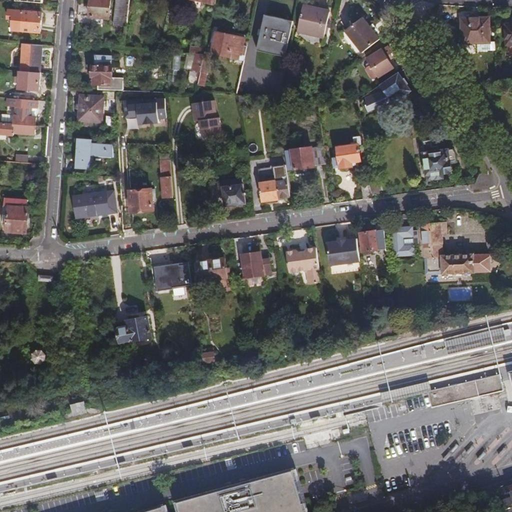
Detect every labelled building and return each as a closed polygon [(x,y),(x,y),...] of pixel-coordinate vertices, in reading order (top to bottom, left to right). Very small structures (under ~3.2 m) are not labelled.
[(88,0),(87,15),(107,17),(107,0),(88,0)] [(123,28),(126,0),(113,0),(111,27),(123,28)] [(327,12),(300,6),(295,30),(322,36),(327,12)] [(10,30),(38,32),(40,12),(6,10),(6,19),(11,19),(10,30)] [(281,57),(288,22),(262,16),(255,51),(281,57)] [(342,31),(358,54),(377,40),(360,18),(342,31)] [(483,19),(475,19),(465,19),(466,43),(492,43),(492,19),(483,19)] [(501,45),(511,45),(511,24),(501,25),(501,45)] [(243,56),(246,42),(243,41),(243,39),(214,33),(209,54),(228,58),(229,53),(243,56)] [(495,43),(492,43),(466,43),(466,50),(482,50),(482,54),(495,54),(495,43)] [(38,73),(40,46),(21,44),(18,72),(38,73)] [(369,66),(375,76),(376,78),(391,69),(385,58),(388,55),(384,48),(365,59),(369,66)] [(207,62),(209,54),(202,52),(201,54),(200,60),(207,62)] [(197,72),(200,60),(201,54),(193,53),(189,69),(197,72)] [(228,58),(242,61),(243,56),(229,53),(228,58)] [(96,85),(95,90),(112,91),(120,91),(121,78),(110,78),(110,67),(108,67),(109,57),(93,56),(92,67),(89,67),(89,77),(92,77),(92,85),(96,85)] [(203,74),(207,62),(200,60),(197,72),(203,74)] [(370,80),(375,76),(369,66),(362,69),(361,72),(366,80),(370,80)] [(36,90),(38,73),(18,72),(18,77),(15,77),(14,80),(17,81),(16,88),(36,90)] [(197,72),(195,85),(200,87),(203,74),(197,72)] [(402,80),(398,73),(379,86),(383,91),(363,101),(368,111),(390,100),(388,98),(394,95),(398,101),(410,93),(406,86),(405,87),(401,81),(402,80)] [(415,100),(425,118),(438,110),(428,93),(415,100)] [(99,122),(101,97),(78,95),(76,120),(99,122)] [(286,112),(284,98),(275,98),(277,114),(286,112)] [(140,100),(122,102),(123,119),(136,118),(137,126),(157,124),(157,128),(165,127),(163,99),(145,101),(145,104),(141,105),(140,100)] [(13,100),(12,116),(29,118),(30,109),(36,109),(37,102),(13,100)] [(213,101),(192,103),(194,121),(198,121),(200,138),(219,136),(217,118),(215,119),(213,101)] [(441,130),(447,126),(441,114),(434,118),(441,130)] [(12,116),(11,125),(33,127),(33,118),(29,118),(12,116)] [(33,127),(11,125),(11,126),(0,125),(0,133),(32,136),(33,127)] [(353,147),(336,149),(338,169),(349,168),(349,166),(355,166),(354,162),(359,161),(357,146),(359,146),(358,138),(352,139),(353,147)] [(420,142),(420,144),(421,152),(425,181),(443,179),(443,174),(449,173),(448,163),(455,162),(454,154),(451,149),(445,150),(445,151),(436,152),(434,140),(420,142)] [(75,143),(73,169),(87,170),(88,157),(111,159),(111,146),(89,144),(75,143)] [(323,166),(321,147),(289,151),(290,161),(285,161),(286,171),(323,166)] [(167,159),(167,154),(158,154),(159,178),(168,177),(167,159)] [(161,198),(170,197),(168,177),(159,178),(161,198)] [(74,219),(115,213),(110,182),(104,183),(105,192),(71,197),(74,219)] [(235,187),(234,182),(218,184),(219,193),(223,192),(225,208),(245,205),(243,186),(235,187)] [(289,198),(287,182),(273,184),(273,183),(259,185),(261,202),(289,198)] [(378,194),(376,186),(374,183),(369,186),(373,195),(378,194)] [(371,200),(369,184),(360,186),(362,201),(371,200)] [(130,213),(151,211),(150,190),(129,191),(130,213)] [(195,213),(195,195),(182,195),(183,213),(195,213)] [(6,207),(25,208),(25,201),(2,199),(1,215),(6,215),(6,207)] [(26,208),(25,208),(6,207),(6,215),(1,215),(0,224),(5,224),(4,232),(24,234),(26,208)] [(447,236),(447,224),(440,224),(422,225),(421,227),(417,228),(417,235),(418,249),(418,258),(424,258),(425,276),(444,275),(442,257),(444,257),(442,236),(447,236)] [(376,234),(383,234),(382,225),(375,226),(375,232),(376,234)] [(418,249),(417,235),(413,235),(413,230),(392,231),(393,259),(413,259),(413,249),(418,249)] [(385,250),(383,234),(376,234),(375,232),(360,234),(363,252),(385,250)] [(328,266),(358,262),(355,239),(345,240),(335,241),(325,243),(328,266)] [(209,242),(199,244),(201,262),(197,262),(199,281),(204,280),(214,279),(227,277),(224,259),(211,261),(209,242)] [(501,261),(507,254),(500,250),(496,248),(493,250),(492,254),(473,256),(473,255),(444,257),(442,257),(444,275),(498,271),(501,261)] [(305,285),(317,283),(313,249),(284,253),(287,272),(303,270),(305,285)] [(258,253),(240,256),(243,278),(268,275),(267,261),(259,262),(258,253)] [(155,264),(157,289),(190,287),(188,262),(155,264)] [(260,284),(259,277),(249,279),(250,286),(260,284)] [(214,279),(204,280),(205,288),(215,286),(214,279)] [(75,294),(83,293),(81,280),(73,281),(75,294)] [(129,342),(148,340),(145,319),(125,322),(126,326),(115,327),(117,343),(128,341),(129,342)] [(370,331),(393,328),(392,320),(369,323),(370,331)] [(498,326),(442,341),(445,354),(501,341),(498,326)] [(394,336),(393,328),(367,333),(368,341),(394,336)] [(90,356),(101,355),(101,351),(106,350),(105,344),(101,344),(101,341),(96,341),(96,345),(89,346),(90,356)] [(35,352),(30,355),(29,361),(33,365),(39,366),(43,362),(43,356),(40,352),(35,352)] [(211,353),(200,354),(201,364),(212,362),(211,353)] [(433,406),(505,391),(501,374),(429,390),(433,406)] [(378,394),(380,402),(428,390),(426,382),(378,394)] [(74,414),(87,411),(85,401),(72,404),(74,414)] [(307,511),(296,470),(180,502),(183,511),(307,511)]
